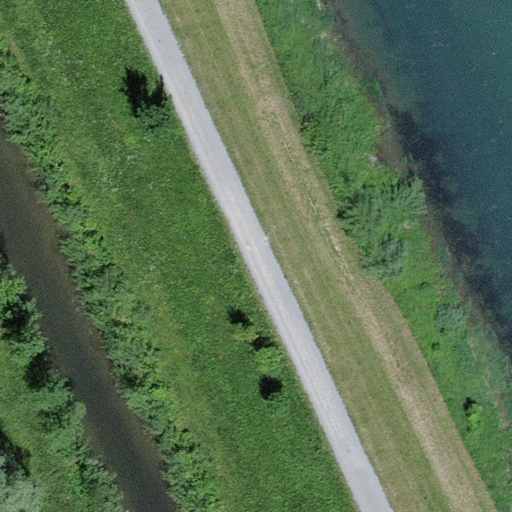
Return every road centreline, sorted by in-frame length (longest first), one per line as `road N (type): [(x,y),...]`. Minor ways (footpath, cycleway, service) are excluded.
road 1 (track): [(170,0),(403,511)]
road 2 (track): [(36,511),(0,373)]
